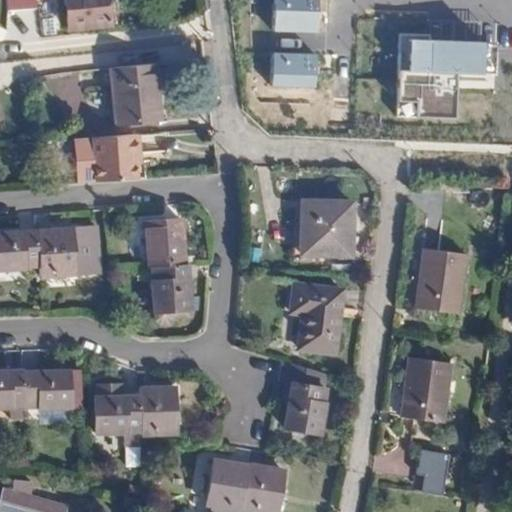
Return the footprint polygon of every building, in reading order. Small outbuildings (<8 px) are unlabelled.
[(63,0),(67,28),(109,24),(106,0),(63,0)] [(320,0),(272,0),(271,33),(317,35),(320,0)] [(496,46),(397,45),(396,86),(397,120),(455,121),(454,86),(493,84),(496,46)] [(317,54),(273,53),(270,88),(314,90),(317,54)] [(115,68),(121,123),(165,120),(159,64),(115,68)] [(110,136),(115,180),(157,177),(155,162),(155,156),(159,156),(157,132),(110,136)] [(293,218),(292,260),(314,260),(314,254),(349,254),(349,201),(300,200),(300,218),(293,218)] [(145,222),(148,266),(151,266),(183,263),(179,220),(145,222)] [(35,231),(37,266),(38,277),(99,272),(95,227),(35,231)] [(0,268),(37,266),(35,231),(0,233),(0,268)] [(423,247),(415,306),(455,313),(464,253),(423,247)] [(151,281),(153,311),(154,311),(154,320),(159,323),(165,323),(169,319),(169,318),(188,317),(187,309),(185,263),(183,263),(151,266),(152,280),(151,281)] [(303,312),(299,346),(333,352),(343,291),(296,284),(293,310),(303,312)] [(407,356),(399,417),(440,424),(448,362),(407,356)] [(320,372),(290,363),(285,385),(290,386),(282,429),(316,436),(322,404),(321,404),(324,389),(317,388),(320,372)] [(0,404),(7,405),(7,403),(23,402),(22,370),(22,368),(0,369),(0,404)] [(22,370),(23,402),(23,404),(40,403),(41,406),(67,406),(66,368),(22,370)] [(137,396),(139,429),(139,431),(173,430),(172,384),(137,386),(137,396)] [(92,397),(94,432),(124,432),(124,429),(139,429),(137,396),(119,397),(118,386),(93,387),(94,397),(92,397)] [(453,453),(420,447),(415,473),(424,474),(421,491),(445,496),(453,453)] [(215,458),(206,504),(212,505),(210,511),(240,511),(241,506),(249,465),(215,458)] [(249,465),(241,506),(268,511),(274,511),(283,469),(250,461),(249,465)] [(11,471),(10,490),(12,491),(28,491),(29,471),(11,471)] [(0,497),(0,510),(7,511),(61,511),(63,506),(12,491),(10,490),(3,488),(0,497)]
